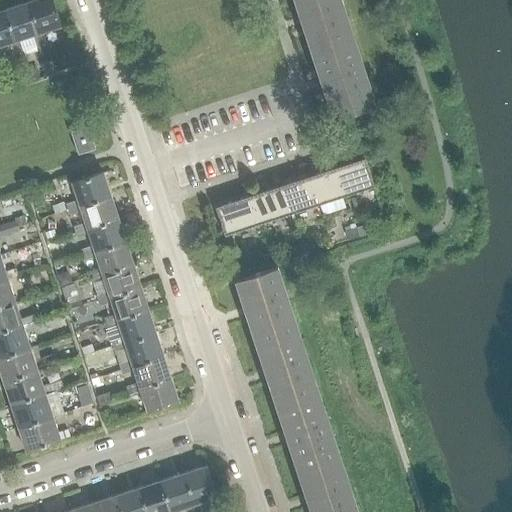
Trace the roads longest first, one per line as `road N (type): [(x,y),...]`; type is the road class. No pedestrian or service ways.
road 1 (residential): [(224,417),(143,170)]
road 2 (residential): [(0,490),(224,417)]
road 3 (residential): [(143,170),(87,0)]
road 4 (residential): [(143,170),(306,115)]
